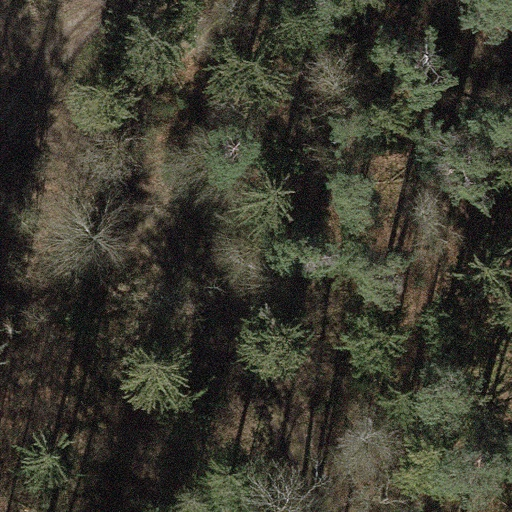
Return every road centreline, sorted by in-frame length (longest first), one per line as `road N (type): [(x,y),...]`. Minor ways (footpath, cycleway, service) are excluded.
road 1 (track): [(327,511),(259,381),(131,199),(31,96)]
road 2 (track): [(112,0),(99,6),(0,146)]
